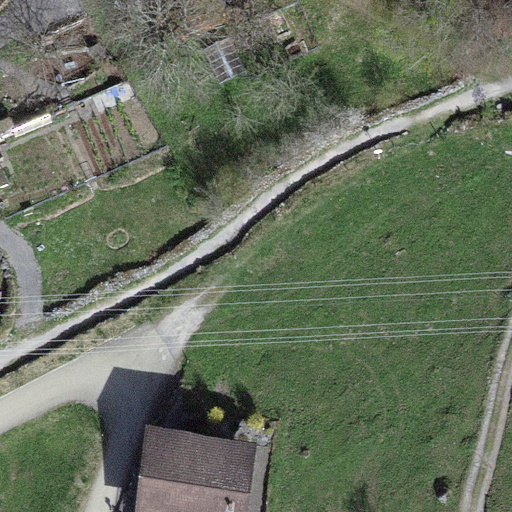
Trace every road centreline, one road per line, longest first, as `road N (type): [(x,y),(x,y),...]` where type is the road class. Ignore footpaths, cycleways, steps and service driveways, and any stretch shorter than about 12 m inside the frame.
road 1 (track): [(125,383),(207,290),(357,185),(438,153),(511,143)]
road 2 (residential): [(0,422),(107,373),(125,383),(134,401),(128,426)]
road 3 (track): [(476,511),(511,365)]
